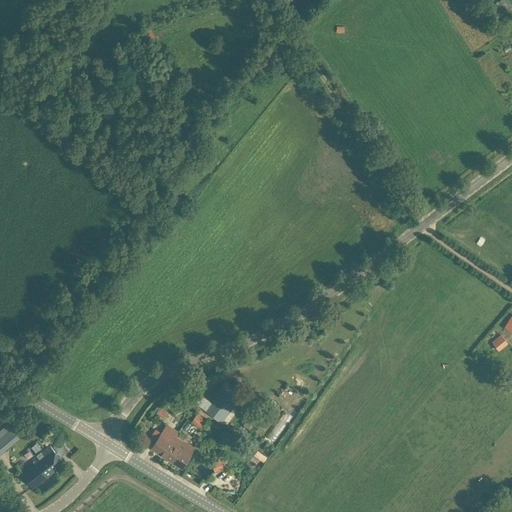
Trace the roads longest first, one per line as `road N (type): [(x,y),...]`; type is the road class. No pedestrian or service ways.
road 1 (tertiary): [(106,443),(128,399),(150,380),(292,326),(511,163)]
road 2 (tertiary): [(220,511),(106,443)]
road 3 (tertiary): [(106,443),(0,380)]
